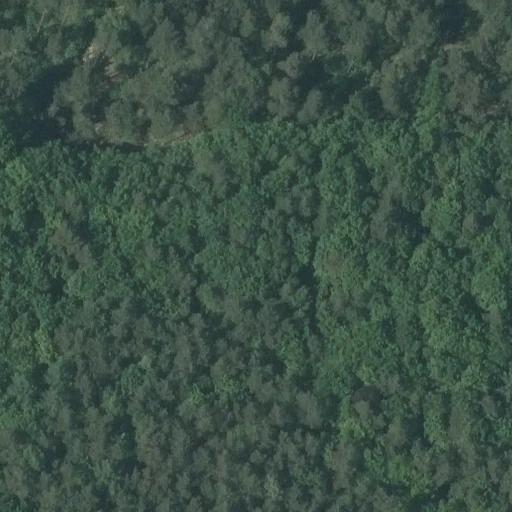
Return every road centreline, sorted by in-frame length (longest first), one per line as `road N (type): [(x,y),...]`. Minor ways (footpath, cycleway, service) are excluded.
road 1 (track): [(511,129),(0,177)]
road 2 (track): [(123,0),(6,176)]
